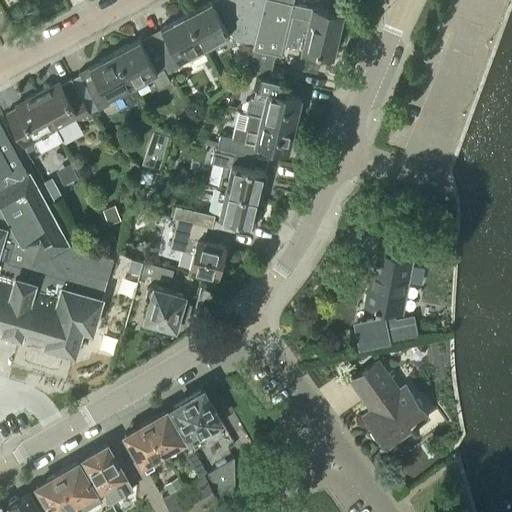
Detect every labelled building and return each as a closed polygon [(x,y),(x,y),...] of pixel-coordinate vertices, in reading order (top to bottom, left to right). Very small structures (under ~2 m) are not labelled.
[(227,33),(210,2),(210,0),(184,14),(202,47),(227,33)] [(252,48),(263,0),(214,0),(210,2),(227,33),(230,39),(241,42),(239,52),(251,54),(252,48)] [(282,0),(263,0),(252,48),(279,54),(288,14),(291,2),(282,0)] [(341,13),(291,2),(289,14),(308,18),(301,48),(332,55),(341,13)] [(177,61),(202,47),(184,14),(159,27),(162,32),(152,38),(169,70),(179,64),(177,61)] [(164,73),(169,70),(152,38),(142,44),(139,39),(114,52),(132,86),(150,76),(157,88),(169,81),(164,73)] [(107,100),(132,86),(114,52),(89,65),(89,67),(78,72),(98,110),(109,104),(107,100)] [(246,71),(243,84),(255,87),(252,99),(263,101),(260,115),(294,123),(300,96),(271,89),(273,78),(268,76),(247,72),(246,71)] [(55,128),(76,117),(80,124),(91,118),(70,78),(51,89),(49,86),(36,93),(55,128)] [(26,152),(38,146),(39,147),(45,146),(51,144),(56,141),(60,137),(55,128),(36,93),(23,100),(25,103),(5,113),(26,152)] [(219,134),(217,146),(256,155),(258,143),(288,150),(294,123),(260,115),(238,110),(234,125),(231,137),(219,134)] [(0,123),(0,187),(28,172),(0,123)] [(213,149),(211,161),(222,164),(225,189),(259,196),(265,170),(253,167),(256,155),(217,146),(216,150),(213,149)] [(21,332),(46,340),(45,344),(74,352),(82,327),(91,330),(113,255),(67,243),(28,172),(0,187),(0,206),(1,207),(0,207),(0,326),(1,327),(1,329),(20,334),(21,332)] [(51,177),(43,182),(50,195),(58,190),(51,177)] [(225,189),(218,216),(252,223),(259,196),(225,189)] [(115,204),(102,209),(108,224),(120,219),(115,204)] [(176,205),(173,217),(177,218),(206,225),(212,226),(215,215),(176,205)] [(131,207),(129,217),(162,225),(165,215),(131,207)] [(177,218),(170,247),(192,252),(188,267),(218,274),(225,244),(203,238),(206,225),(177,218)] [(102,225),(95,232),(103,240),(110,232),(102,225)] [(400,313),(406,283),(411,258),(408,257),(411,242),(376,235),(362,306),(400,313)] [(143,260),(140,272),(169,281),(173,269),(143,260)] [(182,293),(154,285),(153,287),(149,285),(147,288),(144,296),(147,300),(149,301),(145,317),(146,323),(156,326),(159,323),(159,321),(173,325),(174,320),(182,323),(187,305),(180,303),(182,293)] [(366,321),(356,323),(360,347),(416,336),(412,316),(396,319),(391,316),(372,320),(372,319),(366,320),(366,321)] [(427,416),(404,383),(397,388),(376,359),(349,378),(370,408),(362,414),(385,446),(427,416)] [(201,388),(172,405),(193,442),(204,435),(222,425),(218,418),(201,388)] [(145,420),(162,449),(181,438),(164,409),(145,420)] [(145,420),(124,432),(146,469),(153,465),(151,460),(164,453),(162,449),(145,420)] [(99,486),(107,498),(109,502),(132,488),(106,443),(84,456),(100,485),(99,486)] [(232,456),(207,471),(218,492),(233,491),(232,456)] [(57,472),(80,511),(101,499),(78,460),(57,472)] [(200,461),(191,465),(198,477),(203,474),(206,472),(200,461)] [(36,484),(52,511),(78,511),(80,511),(57,472),(36,484)] [(170,492),(162,497),(171,511),(195,511),(218,499),(203,474),(198,477),(183,485),(182,486),(170,492)] [(178,477),(165,484),(170,492),(182,486),(183,485),(178,477)] [(40,511),(28,491),(19,497),(16,495),(8,500),(8,503),(6,505),(9,511),(40,511)]
